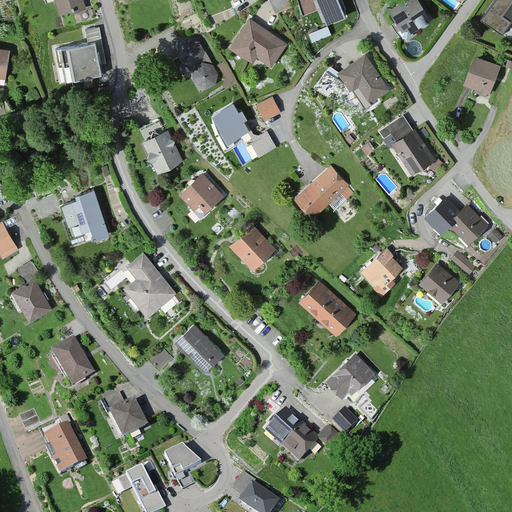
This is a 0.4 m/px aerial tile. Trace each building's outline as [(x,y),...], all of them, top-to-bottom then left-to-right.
[(51,0),(56,14),(65,16),(85,10),(81,0),(51,0)] [(317,11),(312,0),(298,0),(294,2),(302,18),(317,11)] [(312,0),(317,11),(325,27),(345,17),(336,0),(312,0)] [(417,0),(401,0),(384,12),(403,41),(414,34),(412,30),(430,18),(417,0)] [(511,0),(492,0),(479,20),(501,35),(510,23),(500,16),(510,2),(511,3),(511,0)] [(256,58),(272,69),(287,45),(248,19),(227,50),(250,66),(256,58)] [(307,36),(311,45),(330,37),(326,28),(307,36)] [(213,66),(201,62),(204,52),(198,41),(188,39),(178,44),(175,56),(181,64),(191,68),(189,78),(194,88),(205,90),(214,85),(218,75),(213,66)] [(93,41),(54,49),(60,78),(99,71),(93,41)] [(0,78),(7,79),(11,49),(0,48),(0,78)] [(357,90),(366,105),(389,90),(364,53),(337,71),(351,93),(357,90)] [(463,83),(490,93),(501,65),(474,54),(463,83)] [(235,84),(223,64),(218,66),(225,78),(223,86),(226,90),(235,84)] [(339,80),(326,70),(312,88),(326,98),(339,80)] [(258,103),(265,118),(279,111),(272,96),(258,103)] [(239,111),(233,101),(214,112),(228,139),(248,128),(243,118),(246,117),(242,109),(239,111)] [(391,147),(408,173),(433,157),(414,128),(412,130),(403,115),(377,132),(388,148),(391,147)] [(260,133),(262,137),(252,142),(259,156),(278,146),(268,129),(260,133)] [(138,144),(154,175),(182,161),(167,130),(138,144)] [(309,183),(326,203),(333,211),(354,193),(330,165),(309,183)] [(175,195),(199,219),(223,195),(200,171),(175,195)] [(326,203),(309,183),(291,198),(308,218),(326,203)] [(89,241),(108,235),(93,190),(71,197),(73,201),(59,205),(69,236),(86,231),(89,241)] [(447,226),(460,214),(443,197),(421,218),(437,235),(447,226)] [(460,214),(447,226),(466,246),(487,225),(468,205),(460,214)] [(225,247),(250,273),(275,248),(250,223),(225,247)] [(0,225),(0,261),(18,251),(2,224),(0,225)] [(502,237),(494,229),(487,236),(495,244),(502,237)] [(402,268),(383,247),(357,271),(380,297),(395,283),(391,279),(402,268)] [(173,292),(140,252),(123,267),(132,278),(120,288),(143,317),(173,292)] [(473,266),(455,252),(449,260),(468,274),(473,266)] [(32,259),(19,266),(23,273),(36,266),(32,259)] [(459,282),(435,263),(416,285),(440,305),(459,282)] [(8,294),(26,325),(51,311),(32,279),(8,294)] [(314,320),(337,296),(318,279),(295,302),(314,320)] [(337,296),(314,320),(333,338),(356,314),(337,296)] [(222,355),(191,323),(172,342),(203,373),(222,355)] [(47,353),(69,389),(93,375),(72,339),(47,353)] [(171,359),(161,348),(151,358),(162,369),(171,359)] [(374,373),(354,352),(322,383),(338,399),(344,393),(349,398),(374,373)] [(103,414),(116,440),(145,426),(132,400),(103,414)] [(280,447),(300,424),(283,409),(263,432),(280,447)] [(331,423),(343,435),(357,422),(344,409),(331,423)] [(41,424),(35,411),(19,418),(25,431),(41,424)] [(300,424),(280,447),(296,461),(317,438),(300,424)] [(47,460),(56,477),(84,463),(65,425),(39,438),(50,458),(47,460)] [(328,427),(323,432),(334,443),(339,438),(328,427)] [(328,449),(334,443),(323,432),(317,438),(328,449)] [(165,455),(176,476),(202,463),(182,446),(165,455)] [(153,488),(142,467),(118,479),(125,491),(133,487),(145,511),(156,511),(166,507),(155,487),(153,488)] [(272,511),(280,501),(252,482),(239,501),(254,511),(272,511)]
